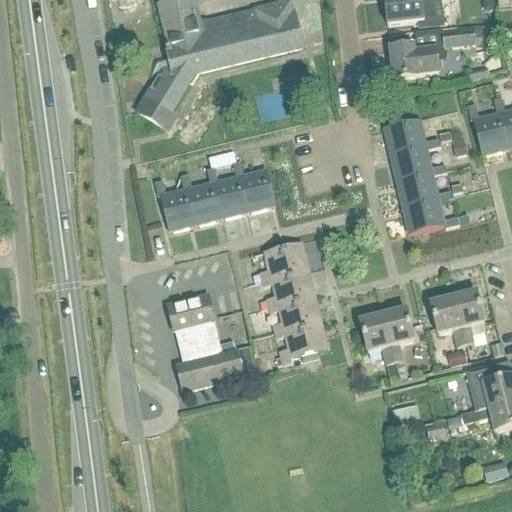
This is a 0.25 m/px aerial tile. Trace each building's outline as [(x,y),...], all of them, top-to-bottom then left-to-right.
[(441,1),(432,2),(421,3),(421,0),(408,0),(384,3),(387,31),(417,28),(418,35),(444,33),(441,1)] [(300,56),(286,3),(151,34),(166,91),(300,56)] [(439,50),(445,50),(445,54),(486,49),(485,43),(500,42),(498,31),(462,35),(438,36),(439,50)] [(416,82),(416,81),(438,79),(435,55),(414,58),(413,51),(390,54),(393,85),(416,82)] [(482,162),(509,155),(497,105),(493,106),(496,120),(478,124),(475,111),(467,113),(470,126),(473,125),(482,162)] [(501,105),(497,105),(509,155),(511,154),(511,115),(503,118),(501,105)] [(383,134),(389,160),(439,149),(438,145),(425,147),(420,125),(383,134)] [(389,160),(396,186),(445,175),(444,171),(431,174),(427,155),(440,152),(439,149),(389,160)] [(240,168),(236,169),(248,218),(275,212),(266,175),(243,181),(240,168)] [(215,174),(210,175),(222,225),(248,218),(236,169),(233,170),(236,183),(218,187),(215,174)] [(188,181),(184,181),(196,231),(222,225),(210,175),(207,176),(209,189),(191,194),(188,181)] [(396,186),(402,212),(452,201),(451,197),(437,200),(433,181),(446,178),(445,175),(396,186)] [(170,238),(196,231),(184,181),(181,182),(184,196),(165,200),(162,187),(155,189),(158,202),(161,201),(170,238)] [(445,233),(458,230),(459,231),(469,229),(467,220),(457,223),(443,226),(439,207),(452,204),(452,201),(402,212),(408,239),(444,231),(445,233)] [(260,279),(262,288),(308,276),(301,250),(264,259),(268,277),(260,279)] [(266,306),(268,314),(314,302),(308,276),(262,288),(263,292),(272,290),(275,303),(266,306)] [(476,297),(452,302),(464,350),(473,348),(469,332),(484,329),(476,297)] [(207,300),(167,310),(173,337),(176,336),(184,369),(176,371),(183,398),(243,383),(236,356),(221,359),(213,327),(214,327),(207,300)] [(273,332),(275,339),(321,328),(314,302),(268,314),(270,319),(278,317),(281,330),(273,332)] [(456,353),(464,350),(452,302),(429,308),(437,340),(452,337),(456,353)] [(399,387),(408,384),(399,350),(414,346),(406,314),(382,320),(394,368),(395,368),(399,387)] [(395,368),(394,368),(382,320),(359,326),(367,358),(382,354),(391,389),(399,387),(395,368)] [(269,322),(250,326),(252,334),(271,330),(269,322)] [(279,358),(280,359),(272,361),(275,373),(291,369),(290,364),(327,355),(321,328),(275,339),(276,344),(284,342),(288,356),(279,358)] [(491,351),(493,362),(504,359),(502,348),(491,351)] [(459,420),(460,421),(511,407),(511,381),(493,386),(490,371),(466,377),(475,416),(459,420)] [(468,405),(467,388),(445,390),(446,406),(468,405)] [(449,434),(450,434),(491,423),(494,438),(511,433),(511,407),(460,421),(460,422),(447,425),(449,434)] [(391,416),(396,436),(420,430),(416,410),(405,412),(391,416)] [(426,434),(429,444),(445,440),(443,430),(426,434)] [(482,473),(486,487),(509,481),(505,467),(482,473)]
